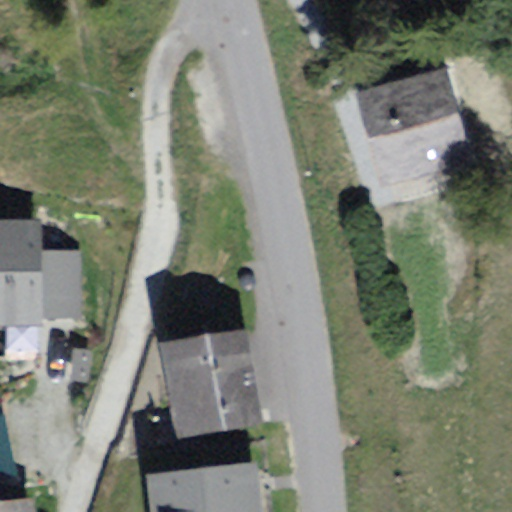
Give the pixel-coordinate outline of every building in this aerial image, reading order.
[(443,80),(361,105),(386,184),(467,159),(443,80)] [(34,221),(0,220),(0,310),(74,311),(74,253),(34,252),(34,221)] [(255,412),(243,329),(171,339),(183,421),(255,412)] [(259,511),(253,462),(158,472),(162,511),(259,511)] [(0,511),(31,511),(31,496),(0,496),(0,511)]
